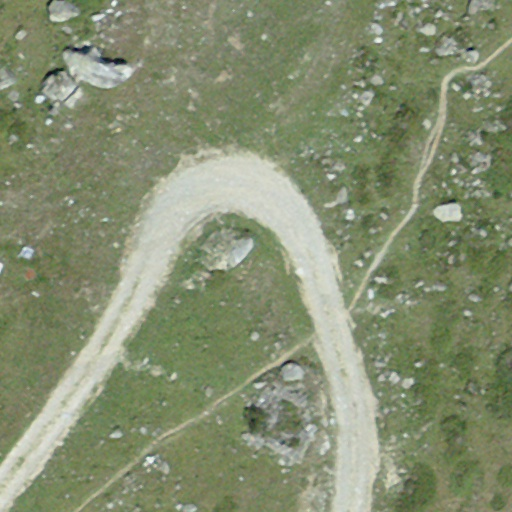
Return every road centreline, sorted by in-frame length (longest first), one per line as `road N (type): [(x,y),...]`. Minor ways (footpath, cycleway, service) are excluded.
road 1 (track): [(0,491),(112,329),(173,208),(194,188),(228,179),(278,197),(306,246),(353,400),(348,511)]
road 2 (track): [(253,184),(329,69),(359,0)]
road 3 (track): [(194,188),(152,0)]
